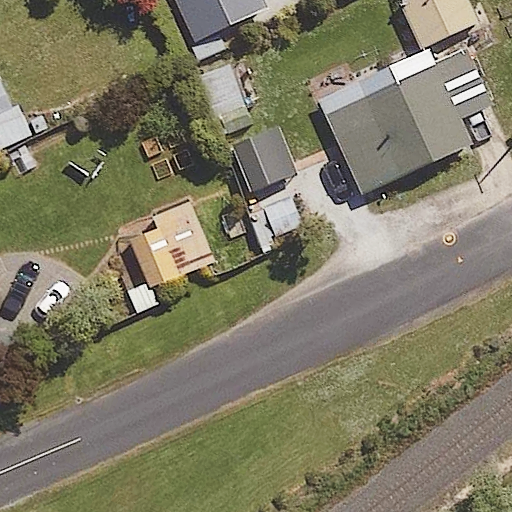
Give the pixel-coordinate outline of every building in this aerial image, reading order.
[(267,7),(263,0),(178,0),(197,39),(267,7)] [(479,20),(469,0),(403,0),(401,1),(423,47),(479,20)] [(493,103),(468,47),(434,63),(429,50),(322,98),(364,192),(472,143),(460,118),(493,103)] [(249,110),(230,63),(198,76),(216,123),(249,110)] [(0,149),(29,136),(1,77),(0,77),(0,149)] [(298,172),(279,123),(233,141),(253,189),(298,172)] [(248,209),(260,242),(264,252),(277,247),(274,237),(305,226),(293,193),(248,209)] [(134,239),(150,285),(129,292),(137,314),(162,305),(155,283),(214,263),(193,200),(157,212),(163,229),(134,239)]
